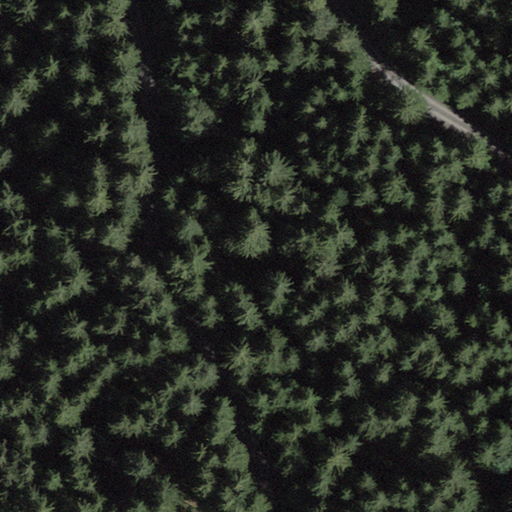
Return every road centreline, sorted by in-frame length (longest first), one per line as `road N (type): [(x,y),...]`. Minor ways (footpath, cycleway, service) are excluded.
road 1 (track): [(262,511),(255,462),(200,345),(162,289),(151,241),(142,82),(124,0)]
road 2 (track): [(336,0),(388,78),(511,164)]
